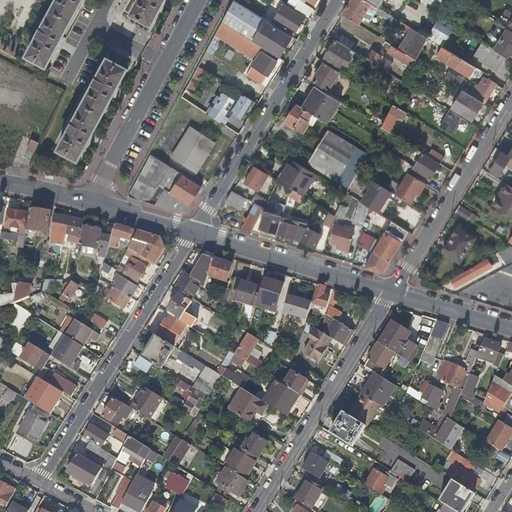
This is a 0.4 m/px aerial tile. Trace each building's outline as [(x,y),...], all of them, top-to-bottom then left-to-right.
[(37,36),(27,55),(46,66),(81,0),(56,0),(41,29),(40,28),(36,35),(37,36)] [(140,0),(132,15),(152,26),(165,0),(140,0)] [(289,42),(292,37),(267,21),(267,20),(234,0),(223,22),(254,42),(255,41),(280,57),(285,49),(280,46),(284,39),(289,42)] [(300,0),(290,0),(288,4),(295,8),(300,0)] [(314,9),(300,0),(295,8),(309,17),(314,9)] [(409,33),(412,28),(379,7),(366,0),(351,0),(343,15),(359,25),(370,7),(374,9),(373,11),(390,21),(387,26),(393,30),(396,25),(409,33)] [(284,3),(272,21),(294,34),(305,16),(284,3)] [(511,20),(511,21),(501,15),(497,22),(507,28),(511,30),(511,20)] [(442,47),(456,26),(439,16),(428,38),(442,47)] [(247,75),(262,84),(267,75),(268,76),(280,58),(270,52),(254,42),(223,22),(216,34),(220,37),(246,54),(252,45),(262,51),(247,75)] [(511,30),(507,28),(502,37),(499,35),(498,37),(511,45),(511,30)] [(419,32),(406,54),(416,60),(428,38),(419,32)] [(220,37),(216,34),(212,42),(216,45),(220,37)] [(342,36),(339,42),(351,49),(354,51),(358,45),(342,36)] [(511,55),(511,54),(511,45),(498,37),(496,39),(500,41),(494,49),(503,55),(508,58),(510,54),(511,55)] [(285,49),(289,42),(284,39),(280,46),(285,49)] [(346,56),(351,49),(339,42),(336,40),(324,58),(339,67),(345,59),(348,61),(349,58),(346,56)] [(402,66),(410,71),(416,60),(406,54),(385,41),(382,45),(389,49),(387,51),(392,54),(404,62),(402,66)] [(502,56),(503,55),(494,49),(485,43),(476,58),(503,74),(511,61),(502,56)] [(479,72),(480,70),(476,68),(442,47),(437,56),(471,77),(475,70),(479,72)] [(373,50),(368,59),(386,70),(391,61),(383,56),(385,53),(381,51),(379,54),(373,50)] [(69,129),(59,148),(78,159),(128,68),(108,58),(97,77),(96,76),(93,83),(94,84),(73,121),(72,121),(68,128),(69,129)] [(327,89),(337,74),(320,64),(311,78),(327,89)] [(448,72),(445,78),(454,83),(457,78),(448,72)] [(458,76),(457,78),(454,83),(462,88),(467,81),(458,76)] [(484,76),(479,85),(478,85),(472,94),(485,102),(497,83),(488,78),(488,79),(484,76)] [(198,82),(192,78),(187,88),(192,92),(198,82)] [(328,123),(341,102),(316,86),(303,107),(313,114),(328,123)] [(209,112),(214,105),(213,104),(192,92),(187,88),(177,105),(201,120),(198,125),(207,130),(216,117),(209,112)] [(484,102),(463,90),(457,99),(469,106),(464,115),(473,120),(484,102)] [(242,118),(254,100),(246,96),(243,100),(241,99),(239,102),(222,91),(213,104),(214,105),(231,116),(233,113),(242,118)] [(402,101),(414,109),(422,97),(414,92),(412,94),(408,92),(402,101)] [(307,123),(313,114),(303,107),(297,104),(286,122),(304,133),(309,124),(307,123)] [(403,120),(407,113),(393,104),(382,126),(381,127),(390,132),(397,117),(403,120)] [(451,133),(461,117),(450,110),(440,126),(451,133)] [(216,140),(192,125),(172,156),(183,163),(185,160),(198,169),(216,140)] [(335,185),(347,192),(367,153),(328,130),(308,163),(337,180),(335,185)] [(26,146),(34,149),(38,140),(30,137),(26,146)] [(511,158),(503,153),(504,152),(498,148),(496,147),(491,154),(498,158),(491,171),(500,176),(509,162),(511,163),(511,158)] [(372,164),(378,154),(370,149),(367,154),(364,159),(372,164)] [(432,149),(428,155),(440,163),(444,156),(432,149)] [(430,179),(440,163),(428,155),(423,153),(413,169),(430,179)] [(140,200),(161,160),(151,154),(129,197),(140,200)] [(399,157),(394,164),(408,172),(412,166),(399,157)] [(304,197),(318,175),(292,159),(278,181),(291,188),(296,192),(304,197)] [(166,189),(172,175),(160,168),(164,162),(161,160),(140,200),(155,205),(166,189)] [(174,174),(176,170),(164,162),(160,168),(172,175),(174,174)] [(261,187),(268,175),(254,166),(244,183),(252,188),(255,183),(261,187)] [(176,170),(174,174),(181,178),(171,193),(166,189),(155,205),(183,213),(186,212),(202,186),(176,170)] [(420,193),(426,183),(409,173),(396,194),(410,203),(418,191),(420,193)] [(174,174),(172,175),(166,189),(171,193),(181,178),(174,174)] [(378,213),(391,191),(375,181),(361,202),(369,207),(378,213)] [(511,187),(508,185),(495,206),(511,216),(511,187)] [(290,213),(296,192),(291,188),(283,214),(287,215),(290,213)] [(245,222),(241,230),(251,233),(264,207),(249,200),(233,191),(221,210),(235,217),(239,211),(248,216),(245,222)] [(253,193),(249,200),(264,207),(267,200),(253,193)] [(355,224),(363,226),(364,222),(369,207),(361,202),(355,224)] [(346,208),(341,205),(335,215),(340,218),(346,208)] [(472,213),(459,206),(456,212),(468,220),(472,213)] [(365,267),(380,272),(384,271),(409,232),(393,222),(378,213),(369,207),(364,222),(385,234),(380,242),(377,240),(369,254),(372,255),(365,267)] [(51,211),(30,208),(28,222),(26,229),(48,232),(51,211)] [(18,246),(24,247),(26,229),(28,222),(25,221),(27,212),(8,209),(5,226),(13,227),(12,232),(1,230),(0,236),(19,239),(18,246)] [(235,217),(245,222),(248,216),(239,211),(235,217)] [(260,228),(277,233),(282,217),(283,214),(279,212),(278,215),(265,211),(260,228)] [(323,225),(329,228),(330,227),(331,224),(335,216),(329,212),(323,225)] [(65,215),(54,213),(51,230),(81,236),(83,225),(84,220),(65,215)] [(308,225),(282,217),(277,233),(277,234),(300,241),(301,240),(307,227),(308,225)] [(129,242),(134,229),(116,223),(112,235),(109,246),(118,247),(121,237),(126,238),(126,241),(129,242)] [(98,256),(105,258),(109,246),(112,235),(100,233),(101,228),(83,225),(81,236),(80,244),(98,248),(98,247),(100,248),(98,256)] [(318,232),(320,229),(321,228),(315,225),(313,230),(307,227),(301,240),(315,247),(322,234),(321,233),(318,232)] [(336,225),(331,241),(338,244),(337,248),(348,251),(354,230),(336,225)] [(458,227),(443,252),(460,263),(475,238),(458,227)] [(165,248),(160,237),(137,230),(129,249),(137,254),(140,248),(141,247),(145,249),(144,250),(141,256),(143,257),(151,262),(155,264),(165,248)] [(41,262),(47,263),(50,241),(47,241),(47,244),(44,244),(43,254),(42,254),(41,262)] [(495,264),(499,270),(511,263),(511,248),(510,246),(501,251),(505,259),(495,264)] [(138,283),(148,266),(140,262),(143,257),(141,256),(137,254),(129,249),(128,248),(125,254),(135,260),(132,266),(129,264),(123,274),(138,283)] [(207,251),(192,276),(202,283),(201,286),(205,289),(209,276),(214,258),(216,253),(207,251)] [(140,262),(148,266),(149,267),(151,262),(143,257),(140,262)] [(233,263),(214,258),(209,276),(227,281),(233,263)] [(486,264),(484,261),(452,279),(456,286),(485,269),(483,265),(486,264)] [(109,273),(112,267),(104,262),(102,269),(109,273)] [(192,299),(201,286),(202,283),(192,276),(186,272),(176,288),(192,299)] [(116,284),(114,287),(131,298),(138,286),(118,274),(113,282),(116,284)] [(64,280),(45,277),(43,292),(60,285),(63,284),(64,280)] [(284,285),(264,279),(262,286),(258,300),(265,302),(266,298),(278,302),(284,285)] [(79,285),(71,280),(63,284),(60,285),(64,294),(62,297),(69,301),(70,298),(71,299),(79,285)] [(233,300),(245,303),(256,307),(258,300),(262,286),(250,283),(250,284),(238,281),(233,300)] [(31,285),(18,282),(16,293),(15,303),(29,297),(31,285)] [(325,294),(327,287),(318,284),(312,303),(312,304),(326,308),(330,295),(325,294)] [(125,309),(131,298),(114,287),(112,290),(109,289),(104,296),(125,309)] [(1,295),(3,305),(15,303),(16,293),(1,295)] [(283,312),(307,320),(312,304),(312,303),(299,298),(300,296),(289,293),(283,312)] [(188,325),(197,331),(201,325),(184,314),(188,309),(183,306),(187,299),(178,294),(167,313),(169,314),(188,325)] [(18,335),(31,313),(15,303),(9,330),(18,335)] [(243,310),(254,313),(256,307),(245,303),(243,310)] [(327,314),(338,320),(342,313),(330,305),(327,314)] [(169,314),(157,335),(175,346),(188,325),(169,314)] [(343,344),(352,329),(338,320),(327,314),(322,331),(334,338),(343,344)] [(91,321),(103,329),(108,322),(95,315),(91,321)] [(417,335),(430,338),(431,336),(437,320),(423,316),(417,335)] [(91,337),(94,339),(97,341),(101,335),(77,320),(67,336),(85,347),(88,342),(91,337)] [(431,336),(442,340),(449,323),(437,320),(431,336)] [(392,324),(381,341),(395,350),(407,331),(396,324),(392,324)] [(312,355),(320,360),(325,351),(324,351),(327,346),(328,347),(329,346),(334,338),(322,331),(315,327),(310,334),(314,336),(313,339),(304,352),(304,353),(305,356),(312,355)] [(268,330),(264,343),(273,346),(278,333),(268,330)] [(243,359),(256,338),(248,333),(235,354),(243,359)] [(51,355),(71,367),(84,346),(67,336),(66,335),(55,351),(51,348),(48,353),(51,355)] [(157,335),(143,356),(162,368),(170,354),(190,367),(194,367),(202,372),(203,371),(208,374),(202,384),(197,381),(193,387),(207,395),(209,397),(222,375),(175,346),(157,335)] [(424,353),(435,357),(442,340),(431,336),(430,338),(424,353)] [(492,366),(498,369),(504,355),(498,352),(501,345),(485,338),(479,354),(495,360),(493,364),(492,366)] [(38,361),(44,351),(31,343),(22,358),(42,370),(45,365),(38,361)] [(380,376),(395,353),(394,352),(379,343),(364,366),(373,371),(380,376)] [(466,363),(473,366),(478,352),(472,350),(466,363)] [(48,353),(44,351),(38,361),(45,365),(48,360),(51,355),(48,353)] [(403,351),(400,356),(418,367),(421,360),(423,356),(413,352),(411,356),(403,351)] [(435,358),(435,357),(424,353),(423,356),(421,360),(433,365),(435,358)] [(231,360),(239,365),(243,359),(235,354),(231,360)] [(477,357),(493,364),(495,360),(479,354),(477,357)] [(157,368),(139,357),(134,364),(152,375),(157,368)] [(243,359),(239,365),(258,377),(262,371),(261,370),(249,363),(243,359)] [(252,359),(249,363),(261,370),(262,368),(259,366),(260,364),(252,359)] [(468,373),(464,371),(460,383),(447,378),(453,365),(445,361),(438,377),(446,381),(446,382),(460,389),(468,373)] [(453,364),(453,365),(447,378),(460,383),(464,371),(465,369),(453,364)] [(53,371),(45,366),(39,376),(72,396),(78,387),(64,379),(66,376),(54,368),(53,371)] [(234,374),(226,369),(222,375),(242,388),(248,379),(236,371),(234,374)] [(202,372),(197,381),(202,384),(208,374),(203,371),(202,372)] [(292,371),(284,384),(298,393),(307,380),(292,371)] [(373,371),(360,392),(360,393),(378,404),(381,405),(394,384),(380,376),(373,371)] [(477,378),(470,375),(463,394),(472,398),(474,393),(471,392),(477,378)] [(499,413),(511,391),(511,385),(504,381),(496,375),(484,404),(499,413)] [(186,391),(190,385),(181,380),(178,386),(186,391)] [(58,398),(62,391),(46,381),(42,388),(34,383),(26,397),(52,413),(60,399),(58,398)] [(279,381),(266,403),(268,404),(271,406),(285,415),(298,393),(284,384),(279,381)] [(0,398),(13,405),(19,394),(2,383),(0,382),(0,398)] [(424,395),(410,387),(407,393),(429,406),(438,412),(442,404),(439,402),(444,392),(429,384),(424,395)] [(204,400),(207,395),(193,387),(191,385),(188,390),(193,393),(184,407),(191,412),(195,405),(201,409),(206,401),(204,400)] [(151,419),(163,398),(144,386),(131,407),(151,419)] [(267,405),(268,404),(266,403),(243,389),(230,410),(249,422),(256,410),(263,414),(268,406),(267,405)] [(354,403),(360,393),(360,392),(357,391),(351,401),(354,403)] [(354,403),(347,414),(365,425),(378,404),(360,393),(354,403)] [(452,395),(444,416),(450,420),(459,398),(452,395)] [(130,414),(132,409),(123,404),(114,399),(103,416),(118,425),(123,416),(118,413),(120,408),(130,414)] [(474,399),(471,403),(481,409),(484,404),(474,399)] [(30,411),(48,420),(51,414),(35,404),(30,411)] [(256,410),(249,422),(258,427),(271,406),(268,404),(267,405),(268,406),(263,414),(256,410)] [(30,411),(18,433),(36,443),(48,421),(48,420),(30,411)] [(356,441),(366,425),(365,425),(347,414),(343,412),(330,433),(352,447),(356,441)] [(208,418),(199,413),(196,418),(205,423),(208,418)] [(445,436),(449,439),(453,433),(449,430),(454,422),(450,420),(444,416),(436,428),(423,420),(419,429),(441,443),(445,436)] [(500,421),(487,442),(500,450),(502,452),(511,435),(511,428),(504,423),(500,421)] [(91,424),(83,436),(91,441),(102,448),(110,436),(107,434),(109,431),(95,423),(93,425),(91,424)] [(114,435),(127,442),(130,436),(118,428),(114,435)] [(248,439),(243,447),(256,455),(259,457),(268,443),(255,434),(251,441),(248,439)] [(128,452),(145,462),(152,449),(130,436),(127,442),(118,458),(118,459),(123,461),(128,452)] [(178,466),(191,444),(183,439),(169,460),(173,463),(178,466)] [(495,459),(500,450),(487,442),(483,440),(477,448),(495,459)] [(102,448),(91,441),(87,449),(107,461),(104,467),(112,471),(118,459),(102,448)] [(238,444),(225,465),(227,466),(246,478),(252,468),(249,466),(256,455),(243,447),(238,444)] [(332,475),(337,467),(313,452),(302,470),(318,480),(324,470),(332,475)] [(459,468),(465,458),(455,452),(449,461),(459,468)] [(77,453),(67,472),(93,486),(103,467),(77,453)] [(252,468),(259,457),(256,455),(249,466),(252,468)] [(398,460),(391,471),(399,476),(404,479),(408,481),(415,470),(398,460)] [(239,495),(249,480),(246,478),(227,466),(217,482),(239,495)] [(388,486),(394,490),(398,480),(385,472),(384,475),(375,469),(365,484),(383,494),(388,486)] [(463,469),(455,481),(474,493),(481,481),(463,469)] [(167,486),(184,495),(194,476),(189,473),(185,479),(174,473),(167,486)] [(113,505),(119,509),(123,502),(131,488),(134,481),(126,476),(118,492),(119,493),(113,505)] [(395,503),(404,479),(399,476),(398,480),(394,490),(390,499),(394,502),(395,503)] [(310,509),(320,492),(323,487),(308,478),(295,500),(310,509)] [(453,480),(440,501),(450,508),(457,511),(464,511),(476,494),(474,493),(455,481),(453,480)] [(0,481),(0,501),(7,505),(16,489),(13,487),(13,488),(0,481)] [(337,484),(332,491),(346,500),(351,492),(337,484)] [(138,492),(131,488),(123,502),(141,511),(150,497),(138,491),(138,492)] [(320,492),(310,509),(314,511),(317,511),(328,496),(320,492)] [(217,493),(213,500),(219,504),(223,497),(217,493)] [(377,495),(368,510),(371,511),(378,511),(386,500),(377,495)] [(386,511),(387,511),(394,502),(390,499),(386,509),(384,511),(386,511)] [(154,502),(148,511),(163,511),(166,508),(154,502)] [(30,511),(33,508),(26,505),(25,508),(15,503),(10,511),(30,511)]
